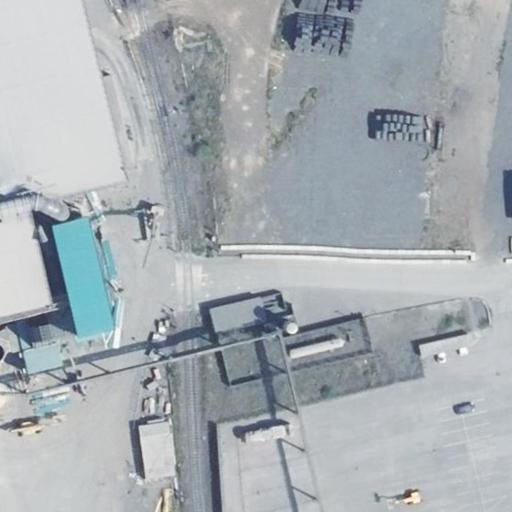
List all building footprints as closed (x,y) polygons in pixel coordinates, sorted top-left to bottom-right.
[(0,0),(0,328),(16,325),(0,252),(0,219),(91,198),(44,0),(0,0)] [(86,215),(48,226),(80,339),(118,328),(86,215)] [(261,296),(209,309),(215,332),(267,319),(261,296)] [(37,342),(67,339),(66,324),(35,327),(37,342)] [(57,342),(22,352),(28,374),(63,365),(57,342)] [(171,421),(139,424),(143,479),(175,476),(171,421)]
